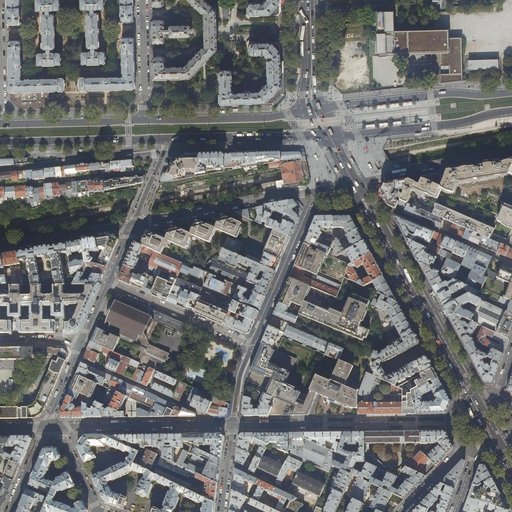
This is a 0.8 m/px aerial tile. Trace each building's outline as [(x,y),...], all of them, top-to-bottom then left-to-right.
[(7,0),(8,12),(8,25),(19,25),(19,26),(21,24),(20,23),(19,0),(7,0)] [(59,0),(36,0),(37,0),(37,9),(38,11),(43,11),(46,11),(47,13),(46,14),(44,14),(42,16),(43,30),(42,30),(42,32),(42,34),(43,34),(43,48),(45,49),(47,49),(47,51),(47,52),(46,52),(45,53),(40,53),(38,55),(38,63),(40,65),(59,65),(61,63),(61,54),(59,53),(54,53),(54,49),(55,48),(54,15),(53,14),(53,11),(58,10),(60,9),(60,0),(59,0)] [(83,62),(84,64),(104,63),(106,62),(105,53),(104,51),(99,52),(98,51),(96,51),(96,48),(98,48),(100,47),(99,32),(99,15),(97,13),(95,13),(94,10),(98,10),(98,9),(102,9),(104,8),(103,0),(81,0),(81,8),(83,10),(88,10),(88,13),(87,15),(88,47),(89,48),(89,52),(84,52),(83,54),(83,62)] [(120,0),(121,20),(120,21),(122,23),(123,22),(125,22),(126,23),(128,23),(129,22),(133,22),(133,11),(133,0),(120,0)] [(153,68),(153,79),(190,79),(217,50),(216,11),(204,0),(151,0),(152,7),(156,7),(156,8),(160,8),(160,7),(164,7),(164,1),(163,1),(163,0),(187,0),(202,14),(204,14),(205,48),(203,48),(186,66),(183,67),(167,68),(165,65),(165,63),(166,62),(166,60),(165,59),(165,57),(161,57),(161,56),(157,56),(157,57),(153,57),(153,68)] [(246,15),(249,18),(250,17),(258,16),(277,15),(279,12),(278,0),(267,0),(264,5),(262,5),(262,3),(248,4),(248,12),(247,13),(247,14),(246,15)] [(462,37),(449,38),(449,30),(408,31),(408,13),(381,13),(381,45),(390,45),(391,53),(440,52),(441,75),(462,74),(462,37)] [(152,32),(153,43),(164,43),(164,37),(165,35),(165,34),(169,34),(169,36),(171,37),(189,37),(191,35),(191,27),(189,25),(170,26),(169,27),(169,30),(165,30),(165,28),(164,27),(164,20),(152,21),(152,32)] [(117,89),(135,89),(134,68),(134,60),(134,45),(134,38),(129,38),(122,38),(123,72),(123,73),(123,76),(122,78),(119,78),(119,77),(82,78),(80,80),(80,82),(79,82),(79,86),(80,86),(80,88),(82,90),(88,90),(117,89)] [(10,94),(48,93),(52,93),(52,91),(57,91),(63,90),(65,89),(65,80),(63,78),(26,79),(26,80),(23,80),(21,79),(21,76),(22,76),(21,41),(9,41),(9,51),(9,69),(10,86),(10,94)] [(220,70),(220,104),(233,104),(265,103),(272,103),(281,94),(281,85),(281,79),(280,45),(278,42),(259,43),(259,42),(250,42),(249,41),(247,43),(248,44),(248,46),(249,47),(249,55),(263,55),(265,55),(268,58),(268,60),(267,61),(268,81),(268,83),(259,93),(258,92),(250,93),(250,92),(246,92),(246,93),(238,93),(238,94),(234,94),(232,91),(232,83),(232,70),(220,70)] [(468,61),(468,71),(499,70),(498,60),(468,61)] [(48,93),(10,94),(10,101),(19,109),(20,109),(24,109),(49,108),(48,93)] [(292,153),(280,153),(281,160),(302,157),(305,157),(305,154),(304,152),(292,153)] [(244,154),(232,154),(232,161),(234,161),(235,167),(235,169),(257,165),(257,153),(244,154)] [(267,153),(257,153),(257,165),(263,164),(263,162),(264,161),(265,161),(268,161),(268,160),(269,160),(274,160),(274,161),(281,160),(280,153),(267,153)] [(211,155),(199,155),(198,168),(197,172),(196,175),(196,174),(200,174),(206,173),(205,168),(205,167),(204,167),(204,165),(208,165),(208,167),(214,167),(214,164),(217,164),(217,170),(221,170),(221,169),(221,167),(224,167),(224,154),(211,155)] [(228,154),(224,154),(224,167),(224,168),(231,168),(235,167),(234,161),(232,161),(232,154),(228,154)] [(198,168),(199,155),(189,155),(181,155),(179,155),(171,161),(170,164),(167,170),(165,174),(173,177),(175,178),(176,178),(182,177),(184,171),(194,171),(197,172),(198,168)] [(302,157),(269,163),(270,167),(281,165),(283,180),(284,184),(285,188),(285,189),(308,185),(310,181),(310,179),(309,177),(307,166),(306,158),(305,157),(302,157)] [(126,161),(120,162),(121,172),(125,172),(125,168),(133,167),(132,161),(126,161)] [(441,190),(453,195),(459,181),(508,174),(511,165),(511,161),(504,163),(490,165),(473,167),(458,170),(447,171),(445,178),(436,174),(430,175),(422,177),(419,185),(415,183),(415,182),(410,180),(408,179),(408,180),(407,180),(401,194),(399,200),(406,203),(410,193),(412,188),(437,199),(441,190)] [(115,162),(110,163),(111,173),(121,172),(120,162),(115,162)] [(99,164),(90,165),(90,175),(98,174),(98,170),(101,170),(101,174),(111,173),(110,163),(99,164)] [(82,166),(77,166),(77,176),(84,175),(90,175),(90,165),(82,166)] [(72,167),(64,167),(66,177),(72,176),(77,176),(77,166),(72,167)] [(61,168),(55,168),(56,177),(56,178),(60,177),(66,177),(64,167),(61,168)] [(50,169),(44,169),(45,178),(51,177),(56,177),(55,168),(50,169)] [(40,170),(33,170),(34,180),(40,179),(45,179),(45,178),(44,169),(40,170)] [(29,171),(22,171),(23,176),(27,176),(28,180),(30,180),(34,180),(33,170),(29,171)] [(18,172),(11,172),(12,179),(13,182),(18,181),(23,181),(23,179),(23,176),(22,171),(18,172)] [(173,177),(165,174),(163,173),(162,177),(160,180),(161,182),(173,180),(173,177)] [(511,175),(508,174),(459,181),(453,195),(480,207),(485,195),(504,203),(510,191),(511,191),(511,175)] [(104,180),(105,191),(143,183),(144,180),(146,176),(139,177),(115,179),(104,180)] [(95,180),(95,181),(96,191),(96,192),(105,191),(104,180),(101,180),(100,180),(100,179),(98,179),(95,180)] [(401,194),(407,180),(404,180),(386,183),(385,184),(380,193),(382,196),(386,203),(388,206),(395,209),(399,200),(401,194)] [(84,182),(81,182),(82,194),(86,193),(86,195),(87,198),(90,197),(90,192),(89,181),(84,182)] [(56,184),(52,184),(53,197),(60,196),(60,195),(60,184),(60,183),(56,184)] [(44,185),(45,188),(46,200),(53,199),(53,197),(52,184),(48,185),(44,185)] [(20,187),(15,187),(16,198),(27,197),(27,199),(28,199),(27,188),(26,186),(20,187)] [(9,188),(4,188),(5,201),(7,201),(7,198),(9,198),(9,199),(12,198),(14,197),(14,200),(16,200),(16,198),(15,187),(9,188)] [(511,191),(510,191),(504,203),(485,195),(480,207),(499,215),(497,222),(511,228),(507,239),(492,233),(494,229),(435,204),(433,207),(435,207),(432,214),(440,217),(441,218),(443,219),(448,221),(453,223),(466,229),(473,232),(477,234),(481,235),(482,236),(491,240),(501,244),(504,245),(506,246),(509,248),(511,248),(511,191)] [(297,199),(293,200),(299,208),(302,206),(297,199)] [(293,200),(289,201),(288,207),(282,220),(284,221),(295,226),(299,218),(302,211),(299,208),(293,200)] [(406,203),(399,200),(395,209),(400,211),(403,213),(407,204),(406,203)] [(275,204),(265,205),(266,213),(272,215),(273,216),(274,215),(272,214),(273,212),(275,212),(282,214),(280,219),(282,220),(288,207),(289,201),(275,204)] [(410,205),(407,204),(403,213),(408,215),(413,217),(417,208),(414,206),(413,209),(409,207),(410,205)] [(259,207),(256,207),(258,215),(254,221),(261,224),(262,221),(266,213),(265,205),(259,207)] [(256,207),(234,212),(254,221),(258,215),(256,207)] [(420,209),(417,208),(413,217),(417,219),(421,220),(422,217),(426,218),(425,219),(429,220),(433,221),(431,225),(435,226),(439,228),(443,219),(441,218),(439,221),(437,220),(438,218),(439,219),(440,217),(432,214),(431,216),(430,216),(430,215),(429,215),(429,214),(430,214),(430,213),(422,210),(421,213),(421,212),(420,211),(421,209),(420,209)] [(272,215),(266,213),(262,221),(266,223),(266,224),(265,226),(274,230),(290,238),(292,233),(295,226),(284,221),(281,225),(278,224),(278,223),(270,219),(272,215)] [(166,240),(147,232),(141,245),(161,254),(167,240),(185,248),(191,234),(210,242),(216,229),(236,238),(242,224),(222,215),(216,229),(197,221),(196,221),(191,234),(172,226),(166,240)] [(424,227),(396,215),(394,217),(399,228),(400,229),(405,226),(409,233),(410,232),(413,233),(412,235),(414,236),(417,231),(422,233),(424,227)] [(358,230),(351,216),(348,216),(334,217),(333,217),(333,243),(339,240),(346,236),(358,230)] [(319,217),(316,217),(309,232),(322,238),(333,243),(333,217),(330,217),(319,217)] [(466,229),(453,223),(449,232),(455,235),(462,238),(466,229)] [(409,233),(405,226),(400,229),(405,238),(406,239),(416,244),(416,242),(414,241),(415,239),(418,238),(428,243),(425,248),(427,249),(431,239),(432,237),(434,232),(424,227),(422,233),(417,231),(414,236),(412,235),(409,234),(409,233)] [(469,241),(473,232),(466,229),(462,238),(466,239),(469,241)] [(290,238),(274,230),(264,253),(265,253),(281,260),(287,246),(290,238)] [(364,241),(358,230),(346,236),(352,248),(364,241)] [(328,255),(332,246),(330,246),(329,248),(317,243),(318,242),(319,242),(320,240),(321,241),(322,238),(309,232),(307,238),(304,244),(328,255)] [(479,245),(482,236),(481,235),(480,237),(476,236),(477,234),(473,232),(469,241),(473,243),(479,245)] [(433,240),(431,239),(427,249),(439,255),(446,237),(442,235),(440,234),(436,245),(437,245),(436,248),(430,245),(433,240)] [(106,236),(95,238),(97,250),(99,249),(98,247),(100,244),(104,244),(105,246),(104,247),(103,247),(101,250),(97,258),(94,257),(92,260),(90,263),(106,267),(108,263),(118,240),(115,235),(106,236)] [(488,245),(491,240),(482,236),(479,245),(483,247),(487,249),(487,247),(488,245)] [(452,239),(446,237),(439,255),(450,260),(452,254),(442,250),(443,248),(453,252),(458,242),(452,239)] [(88,240),(82,241),(85,257),(85,261),(85,262),(90,263),(92,260),(89,259),(88,254),(88,253),(87,253),(87,252),(87,251),(90,250),(90,251),(91,251),(97,250),(95,238),(88,240)] [(241,243),(228,238),(222,249),(243,258),(244,256),(238,253),(240,250),(241,243)] [(439,255),(427,249),(425,248),(416,244),(406,239),(416,259),(419,265),(421,264),(439,272),(448,277),(460,283),(462,284),(480,292),(482,288),(487,277),(484,276),(472,270),(461,265),(450,260),(439,255)] [(339,240),(333,243),(332,246),(328,255),(334,257),(345,252),(345,251),(339,240)] [(501,244),(491,240),(488,245),(493,247),(491,250),(494,251),(497,253),(501,244)] [(73,242),(66,244),(67,253),(68,256),(73,255),(72,253),(79,252),(80,258),(85,257),(82,241),(73,242)] [(345,251),(345,252),(352,264),(371,254),(364,241),(352,248),(345,251)] [(141,245),(134,242),(129,254),(126,260),(124,266),(132,269),(136,271),(137,271),(138,267),(136,266),(137,263),(138,263),(139,262),(138,261),(138,260),(141,261),(140,260),(137,258),(141,251),(152,256),(148,266),(157,270),(154,278),(158,279),(158,278),(160,273),(161,271),(162,272),(171,276),(178,278),(183,266),(184,264),(161,254),(141,245)] [(463,244),(458,242),(453,252),(452,254),(454,255),(454,254),(464,258),(469,247),(463,244)] [(23,251),(18,252),(19,261),(27,260),(32,285),(41,285),(37,259),(36,258),(36,257),(37,257),(38,258),(49,256),(50,254),(51,254),(51,256),(56,285),(64,285),(65,285),(60,254),(67,253),(66,244),(59,245),(48,247),(35,249),(23,251)] [(328,255),(304,244),(297,261),(295,266),(311,273),(317,276),(319,272),(343,282),(344,277),(346,273),(348,266),(348,264),(334,257),(328,255)] [(509,248),(506,246),(505,250),(503,249),(504,248),(503,248),(504,245),(501,244),(497,253),(500,254),(505,256),(509,248)] [(475,249),(469,247),(464,258),(461,265),(472,270),(477,260),(481,252),(475,249)] [(274,277),(276,272),(246,259),(243,258),(222,249),(219,257),(228,260),(226,265),(228,265),(216,277),(225,280),(227,281),(239,286),(265,297),(270,286),(274,277)] [(10,253),(1,255),(4,267),(18,265),(18,266),(4,269),(4,270),(5,276),(7,284),(7,286),(11,286),(21,286),(24,285),(19,261),(18,252),(10,253)] [(477,260),(472,270),(484,276),(484,274),(492,257),(486,254),(481,252),(477,260)] [(261,261),(248,255),(246,259),(276,272),(277,270),(279,265),(281,260),(265,253),(261,261)] [(371,254),(352,264),(348,266),(346,273),(348,276),(350,275),(351,277),(357,274),(354,269),(352,269),(353,268),(356,268),(356,269),(362,265),(363,264),(362,263),(364,262),(365,263),(364,264),(365,265),(364,265),(364,266),(366,271),(377,265),(371,254)] [(226,265),(213,259),(200,270),(202,271),(214,276),(216,277),(228,265),(226,265)] [(85,262),(85,261),(80,261),(79,260),(74,261),(74,262),(69,263),(71,274),(75,274),(76,274),(77,273),(78,272),(80,273),(85,262)] [(90,263),(85,262),(80,273),(79,273),(84,274),(86,268),(88,267),(90,268),(89,269),(91,270),(91,269),(93,269),(93,271),(91,275),(103,276),(104,274),(106,267),(90,263)] [(421,264),(419,265),(426,277),(429,283),(440,277),(438,274),(439,272),(421,264)] [(383,276),(377,265),(366,271),(369,276),(371,276),(372,277),(373,277),(373,278),(372,279),(371,278),(369,277),(361,282),(360,281),(357,274),(351,277),(350,275),(348,276),(349,280),(364,287),(366,285),(372,282),(383,276)] [(132,269),(124,266),(121,273),(118,278),(119,280),(124,283),(130,285),(131,284),(134,276),(130,274),(132,269)] [(193,270),(183,266),(178,278),(174,286),(183,289),(185,290),(189,292),(192,293),(199,296),(202,288),(198,286),(179,279),(182,273),(188,275),(189,274),(199,277),(199,276),(202,271),(200,270),(194,268),(193,270)] [(311,273),(295,266),(292,272),(289,278),(335,297),(337,298),(341,286),(317,276),(316,279),(335,288),(334,291),(303,277),(304,273),(310,276),(311,273)] [(495,281),(487,277),(482,288),(503,298),(510,302),(511,302),(511,274),(503,271),(500,269),(498,274),(495,281)] [(493,272),(488,270),(486,275),(484,274),(484,276),(487,277),(495,281),(498,274),(493,272)] [(137,271),(136,271),(134,276),(131,284),(136,286),(143,289),(148,275),(137,271)] [(214,276),(202,271),(199,276),(202,278),(202,279),(203,279),(204,279),(205,276),(208,277),(207,279),(206,280),(203,286),(208,288),(214,276)] [(84,274),(79,273),(77,278),(73,285),(85,285),(99,285),(100,282),(103,276),(91,275),(88,282),(86,281),(81,281),(81,280),(84,274)] [(154,278),(148,275),(143,289),(142,290),(146,292),(151,294),(154,288),(147,285),(148,282),(156,284),(158,279),(154,278)] [(168,283),(158,278),(158,279),(156,284),(154,288),(151,294),(154,295),(162,299),(167,301),(174,286),(178,278),(171,276),(168,283)] [(216,277),(214,276),(208,288),(215,291),(222,294),(227,281),(225,280),(224,283),(215,279),(216,277)] [(397,301),(383,276),(372,282),(375,287),(374,287),(374,289),(375,288),(377,290),(377,291),(378,291),(379,292),(380,291),(377,293),(395,302),(397,301)] [(440,277),(429,283),(433,289),(436,296),(445,291),(443,288),(447,286),(449,289),(458,284),(460,283),(448,277),(446,282),(444,283),(444,282),(443,279),(441,280),(440,277)] [(330,309),(335,297),(289,278),(287,284),(281,298),(279,303),(289,307),(291,302),(302,306),(300,311),(300,312),(299,314),(303,316),(316,321),(340,332),(359,340),(362,341),(363,338),(365,339),(369,331),(359,327),(370,303),(353,295),(344,315),(330,309)] [(239,286),(227,281),(222,294),(226,295),(230,287),(237,290),(238,289),(239,286)] [(480,292),(462,284),(459,285),(458,284),(449,289),(450,291),(446,293),(445,291),(436,296),(442,306),(443,308),(454,302),(451,296),(464,289),(467,295),(469,294),(477,298),(480,292)] [(0,332),(11,333),(11,323),(1,323),(0,322),(0,305),(1,305),(10,305),(11,306),(11,316),(21,316),(21,306),(22,305),(31,305),(32,306),(32,321),(31,323),(21,323),(21,332),(54,332),(54,322),(44,323),(42,321),(43,306),(44,305),(53,305),(54,306),(54,315),(64,315),(64,305),(65,304),(79,304),(79,305),(73,321),(70,322),(64,322),(64,332),(75,332),(80,329),(83,322),(91,304),(99,285),(85,285),(86,291),(84,293),(83,294),(66,295),(64,293),(64,285),(56,285),(54,285),(53,293),(52,295),(44,295),(43,293),(43,285),(41,285),(32,285),(32,293),(30,295),(23,295),(21,293),(21,286),(11,286),(11,293),(9,295),(1,295),(0,293),(0,332)] [(183,289),(174,286),(167,301),(172,303),(176,305),(182,292),(183,289)] [(234,298),(252,306),(260,309),(262,303),(265,297),(239,286),(238,289),(241,290),(239,295),(236,294),(234,298)] [(503,298),(482,288),(480,292),(477,298),(481,300),(484,302),(486,297),(500,303),(501,302),(509,306),(506,312),(511,314),(511,302),(510,302),(503,298)] [(189,292),(185,290),(184,293),(182,292),(176,305),(181,306),(185,308),(191,296),(188,295),(189,292)] [(199,296),(192,293),(191,296),(185,308),(189,310),(194,312),(199,300),(201,297),(199,296)] [(395,302),(377,293),(376,293),(375,295),(381,298),(379,301),(378,301),(378,300),(375,298),(374,299),(373,299),(371,304),(387,312),(390,317),(386,320),(387,322),(391,320),(393,323),(389,325),(390,328),(392,328),(395,327),(400,336),(412,330),(397,301),(395,302)] [(454,302),(443,308),(444,310),(448,317),(454,314),(466,319),(471,321),(474,314),(464,310),(464,309),(462,309),(462,306),(464,306),(465,305),(470,303),(478,307),(481,300),(477,298),(469,294),(467,295),(465,296),(458,300),(454,302)] [(126,299),(121,297),(118,296),(117,297),(113,305),(111,304),(108,312),(106,316),(108,317),(106,322),(104,326),(105,327),(105,326),(108,328),(107,328),(137,341),(136,345),(141,347),(147,349),(149,346),(148,341),(142,339),(144,335),(147,336),(154,321),(177,331),(176,333),(180,335),(181,333),(182,333),(186,324),(178,321),(158,312),(143,306),(126,299)] [(214,307),(199,300),(194,312),(198,313),(209,318),(218,322),(224,325),(229,311),(231,308),(216,303),(214,307)] [(484,302),(481,300),(478,307),(474,314),(471,321),(478,325),(482,327),(509,339),(510,335),(511,330),(511,314),(506,312),(484,302)] [(240,316),(254,321),(254,322),(257,316),(259,311),(234,301),(231,308),(229,311),(232,312),(238,315),(240,316)] [(289,307),(279,303),(278,303),(273,315),(284,319),(295,324),(298,317),(287,312),(288,309),(291,310),(292,308),(289,307)] [(232,312),(229,311),(224,325),(228,326),(233,329),(238,319),(239,318),(240,316),(238,315),(236,319),(230,316),(232,312)] [(454,314),(448,317),(460,340),(466,337),(471,339),(478,325),(471,321),(469,324),(468,323),(468,324),(463,322),(464,320),(465,321),(466,319),(454,314)] [(254,321),(240,316),(239,318),(245,320),(243,323),(239,321),(240,320),(238,319),(233,329),(246,334),(249,333),(251,330),(254,321)] [(283,321),(273,317),(269,326),(279,331),(283,321)] [(284,334),(285,333),(279,331),(269,326),(265,335),(261,343),(277,350),(277,348),(273,347),(275,342),(277,343),(279,337),(278,337),(279,334),(281,335),(282,333),(284,334)] [(292,328),(288,326),(286,331),(285,333),(284,334),(290,337),(290,338),(288,338),(288,339),(292,340),(293,338),(303,342),(302,345),(307,347),(307,346),(306,345),(307,343),(312,346),(316,338),(309,335),(292,328)] [(491,349),(503,355),(506,347),(509,339),(482,327),(475,341),(482,344),(485,346),(491,349)] [(105,332),(97,328),(93,335),(91,342),(102,347),(113,352),(120,338),(110,334),(110,336),(105,334),(105,332)] [(418,342),(418,341),(412,330),(400,336),(391,342),(392,345),(393,345),(395,349),(396,348),(399,354),(408,349),(417,345),(418,342)] [(473,340),(471,339),(466,337),(460,340),(465,349),(470,357),(475,355),(479,357),(482,352),(477,350),(477,348),(478,348),(475,343),(473,342),(473,340)] [(323,340),(316,338),(312,346),(312,347),(317,349),(317,351),(321,353),(321,352),(320,351),(321,350),(326,353),(325,355),(329,356),(331,350),(333,350),(333,352),(333,353),(335,354),(336,353),(336,352),(338,353),(336,359),(339,360),(344,349),(337,347),(323,340)] [(102,347),(91,342),(89,346),(87,349),(92,351),(93,349),(96,350),(95,352),(101,355),(102,352),(100,351),(102,347)] [(392,345),(391,342),(375,350),(372,359),(376,361),(376,362),(380,360),(381,362),(383,363),(390,359),(399,354),(396,348),(395,349),(393,345),(392,345)] [(308,415),(317,394),(310,391),(308,395),(301,392),(301,393),(298,392),(295,391),(297,388),(287,384),(298,358),(277,350),(261,343),(259,350),(252,363),(249,371),(252,371),(248,381),(263,388),(261,392),(263,394),(265,394),(272,398),(276,399),(272,407),(268,416),(289,415),(308,415)] [(147,349),(141,347),(140,350),(140,351),(141,352),(142,352),(137,362),(149,368),(155,370),(157,372),(165,375),(172,360),(168,358),(169,355),(149,346),(147,349)] [(61,347),(43,347),(43,358),(51,358),(52,360),(53,361),(35,403),(27,408),(18,408),(0,407),(0,418),(35,418),(43,413),(67,356),(62,348),(61,347)] [(113,352),(102,347),(100,351),(102,352),(101,355),(107,357),(104,364),(107,365),(111,358),(112,356),(113,352)] [(0,359),(7,360),(8,360),(17,359),(17,360),(18,360),(18,359),(27,359),(27,360),(28,360),(28,359),(32,359),(36,359),(36,357),(37,357),(37,348),(28,348),(27,348),(23,348),(22,348),(18,348),(17,348),(13,348),(12,348),(7,348),(6,348),(3,348),(1,348),(0,348),(0,359)] [(92,351),(87,349),(85,354),(83,358),(92,362),(95,363),(98,357),(100,358),(101,355),(95,352),(92,351)] [(487,355),(482,352),(479,357),(484,359),(486,360),(487,357),(493,360),(492,362),(499,366),(501,360),(503,355),(491,349),(489,354),(487,355)] [(123,356),(113,352),(112,356),(120,359),(119,361),(118,361),(117,362),(114,361),(115,360),(111,358),(107,365),(106,368),(110,370),(115,372),(123,356)] [(475,355),(470,357),(475,368),(484,383),(493,384),(496,376),(499,366),(492,362),(491,365),(489,365),(489,364),(488,364),(487,364),(486,364),(485,365),(483,361),(484,359),(479,357),(475,355)] [(115,372),(128,378),(141,384),(149,368),(137,362),(123,356),(115,372)] [(417,360),(406,366),(409,371),(407,372),(409,376),(414,374),(416,371),(418,370),(421,375),(433,368),(427,358),(424,357),(417,360)] [(383,380),(386,374),(383,369),(382,366),(382,364),(382,363),(383,363),(381,362),(380,360),(376,362),(376,363),(373,364),(371,369),(373,373),(374,373),(373,376),(376,377),(383,380)] [(353,367),(339,361),(331,381),(317,375),(310,391),(317,394),(332,400),(351,408),(358,408),(358,403),(358,400),(358,395),(357,392),(345,387),(353,367)] [(90,367),(81,363),(80,365),(76,374),(87,379),(89,376),(91,377),(91,376),(89,375),(90,374),(91,375),(91,374),(97,377),(94,382),(97,383),(102,386),(105,379),(112,382),(114,378),(90,367)] [(386,374),(383,380),(384,381),(394,385),(397,387),(398,386),(395,384),(396,381),(398,382),(404,379),(404,377),(409,377),(409,376),(407,372),(409,371),(406,366),(399,370),(389,376),(388,376),(387,375),(386,375),(386,374)] [(155,370),(149,368),(141,384),(147,387),(155,370)] [(398,386),(397,387),(402,389),(402,392),(402,402),(402,414),(410,414),(416,414),(416,391),(429,385),(432,383),(439,379),(433,368),(421,375),(411,380),(398,386)] [(165,375),(157,372),(156,375),(154,374),(153,376),(174,386),(175,384),(176,385),(175,388),(177,388),(180,382),(165,375)] [(373,376),(366,373),(358,395),(358,400),(363,400),(363,403),(358,403),(358,408),(358,415),(367,415),(402,414),(402,402),(373,403),(372,401),(370,399),(368,398),(376,377),(373,376)] [(87,379),(76,374),(73,382),(70,389),(79,394),(81,395),(88,398),(90,399),(97,383),(94,382),(87,379)] [(118,379),(114,378),(112,382),(110,386),(111,387),(112,386),(116,387),(115,389),(112,388),(111,390),(112,390),(118,393),(123,381),(118,379)] [(429,385),(416,391),(423,395),(424,395),(431,391),(434,396),(445,390),(439,379),(432,383),(433,385),(430,387),(429,385)] [(128,384),(123,381),(118,393),(127,397),(129,398),(130,397),(129,397),(130,396),(134,387),(128,384)] [(173,398),(175,393),(171,392),(171,391),(152,382),(150,388),(159,392),(173,398)] [(186,385),(180,382),(177,388),(175,393),(173,398),(179,401),(186,385)] [(140,389),(134,387),(130,396),(154,406),(156,402),(144,397),(147,392),(140,389)] [(198,390),(193,388),(186,404),(191,406),(196,395),(197,392),(198,390)] [(78,396),(79,394),(70,389),(68,393),(67,396),(74,399),(76,400),(78,396)] [(223,395),(211,389),(209,393),(211,394),(221,398),(223,395)] [(118,393),(112,390),(111,392),(115,394),(109,408),(116,411),(119,412),(127,397),(118,393)] [(437,400),(436,402),(430,402),(430,414),(440,414),(447,414),(447,412),(451,402),(445,390),(434,396),(437,400)] [(416,391),(416,414),(421,414),(430,414),(430,402),(423,402),(421,403),(420,403),(420,401),(422,401),(422,398),(423,396),(425,397),(425,396),(423,395),(416,391)] [(112,394),(107,392),(103,401),(104,401),(103,402),(105,403),(106,402),(108,403),(112,394)] [(153,395),(147,392),(144,397),(156,402),(158,397),(153,395)] [(248,397),(244,397),(243,407),(242,413),(245,416),(256,416),(268,416),(272,407),(269,406),(272,398),(265,394),(263,394),(259,404),(259,407),(253,407),(254,400),(248,397)] [(88,398),(81,395),(78,401),(83,403),(85,404),(88,398)] [(214,397),(211,396),(209,401),(196,395),(191,406),(197,409),(207,414),(210,406),(212,402),(214,397)] [(74,399),(67,396),(63,406),(59,415),(61,418),(66,418),(78,418),(83,418),(83,407),(75,408),(75,407),(75,406),(74,405),(73,405),(73,404),(72,403),(74,399)] [(164,400),(158,397),(156,402),(154,406),(153,409),(153,417),(159,417),(163,417),(170,403),(164,400)] [(214,397),(212,402),(221,406),(220,408),(219,408),(210,406),(207,414),(212,416),(215,416),(224,416),(227,414),(228,409),(228,404),(223,402),(214,397)] [(129,398),(126,405),(129,417),(133,417),(136,417),(136,401),(130,399),(129,398)] [(104,406),(95,401),(92,408),(102,412),(102,417),(110,417),(116,417),(116,411),(109,408),(106,410),(105,409),(104,408),(103,408),(104,406)] [(147,406),(136,401),(136,417),(142,417),(147,417),(147,406)] [(85,404),(83,403),(83,407),(83,418),(92,418),(102,417),(102,412),(92,408),(92,410),(89,410),(89,408),(87,408),(87,405),(85,404)] [(179,408),(175,407),(171,417),(175,417),(179,417),(182,410),(179,408)] [(190,411),(183,408),(182,410),(179,417),(186,417),(195,417),(196,414),(190,411)] [(429,431),(421,432),(421,443),(421,446),(423,446),(423,444),(436,444),(437,443),(437,431),(429,431)] [(441,431),(437,431),(437,443),(437,445),(421,452),(429,459),(435,465),(442,459),(453,447),(446,431),(441,431)] [(348,432),(344,432),(342,438),(337,453),(347,457),(344,464),(334,460),(332,465),(341,469),(347,472),(348,469),(353,458),(353,452),(350,452),(344,449),(345,446),(344,445),(345,443),(348,443),(348,445),(353,445),(352,432),(348,432)] [(358,432),(352,432),(353,445),(357,445),(357,443),(360,443),(360,448),(359,448),(359,452),(353,452),(353,458),(348,469),(353,471),(351,474),(353,475),(357,477),(363,480),(365,476),(366,477),(372,465),(367,463),(362,473),(354,469),(357,462),(365,462),(365,454),(365,444),(364,432),(358,432)] [(409,432),(364,432),(365,444),(421,443),(421,432),(409,432)] [(247,433),(242,433),(239,436),(238,444),(237,449),(248,453),(250,441),(260,446),(255,456),(261,459),(262,456),(268,444),(254,438),(254,433),(247,433)] [(267,433),(254,433),(254,438),(268,444),(269,442),(276,442),(276,433),(267,433)] [(282,433),(276,433),(276,442),(278,442),(278,445),(281,446),(281,450),(288,453),(288,450),(288,433),(282,433)] [(294,433),(288,433),(288,450),(290,450),(291,453),(293,454),(292,455),(303,460),(318,467),(329,471),(332,465),(334,460),(337,453),(332,451),(326,448),(304,438),(304,433),(294,433)] [(138,449),(138,452),(140,447),(153,453),(153,450),(153,448),(153,434),(144,434),(138,435),(138,445),(138,449)] [(160,434),(153,434),(153,448),(161,448),(162,448),(162,457),(168,460),(168,446),(168,444),(168,434),(160,434)] [(175,434),(168,434),(168,444),(170,444),(170,446),(168,446),(168,460),(171,461),(174,463),(174,448),(174,447),(183,448),(183,442),(183,434),(175,434)] [(193,434),(183,434),(183,442),(191,446),(194,448),(206,453),(206,447),(205,447),(205,445),(211,445),(210,455),(221,460),(222,449),(224,436),(221,434),(213,434),(193,434)] [(138,452),(104,435),(87,435),(84,435),(77,447),(85,463),(96,457),(93,452),(91,448),(92,446),(96,446),(97,447),(103,447),(105,446),(104,444),(106,444),(117,449),(118,449),(125,452),(126,451),(129,453),(130,455),(129,457),(128,458),(126,463),(123,464),(122,463),(101,473),(100,471),(99,471),(97,472),(96,473),(97,474),(92,477),(104,502),(123,509),(124,505),(125,506),(126,505),(127,502),(126,501),(127,499),(126,497),(122,496),(122,495),(121,495),(114,493),(112,491),(110,488),(109,487),(108,485),(108,483),(112,481),(113,481),(129,473),(132,471),(141,474),(142,474),(144,474),(145,476),(144,478),(143,479),(142,481),(141,481),(137,493),(138,494),(140,495),(140,496),(141,497),(143,498),(144,497),(145,497),(147,497),(149,496),(153,485),(152,483),(153,481),(155,480),(157,481),(158,482),(166,486),(167,486),(171,487),(171,490),(171,492),(170,491),(169,492),(164,506),(165,507),(164,509),(162,510),(159,509),(159,508),(155,507),(153,508),(152,510),(151,510),(150,511),(149,511),(174,511),(175,510),(176,510),(180,498),(179,496),(180,493),(182,492),(184,494),(184,496),(198,503),(200,503),(200,501),(203,503),(204,505),(203,509),(203,508),(201,511),(213,511),(215,503),(203,497),(197,495),(154,473),(149,471),(133,463),(135,459),(138,452)] [(126,435),(104,435),(138,452),(138,449),(131,446),(131,445),(138,445),(138,435),(126,435)] [(0,436),(0,454),(4,456),(6,452),(7,449),(12,436),(6,436),(0,436)] [(12,436),(7,449),(8,449),(9,449),(9,450),(10,450),(10,449),(11,449),(12,448),(12,447),(14,447),(15,445),(17,445),(13,455),(6,452),(4,456),(3,458),(11,461),(12,457),(15,459),(14,461),(21,464),(26,453),(32,439),(30,436),(19,436),(12,436)] [(191,446),(183,442),(183,448),(183,450),(188,452),(191,446)] [(140,447),(138,452),(141,453),(142,451),(145,452),(143,457),(144,458),(144,459),(142,459),(140,463),(137,462),(138,460),(135,459),(133,463),(149,471),(157,455),(153,453),(140,447)] [(50,511),(51,511),(86,511),(87,511),(82,501),(77,503),(76,506),(77,508),(74,509),(72,509),(71,507),(54,501),(57,492),(58,492),(61,490),(61,491),(62,491),(69,488),(69,489),(71,489),(71,490),(76,488),(68,471),(63,473),(63,474),(63,475),(63,476),(56,479),(57,480),(53,482),(48,480),(47,481),(44,480),(44,478),(45,475),(46,475),(50,465),(50,464),(51,461),(53,460),(55,461),(62,458),(57,448),(44,448),(37,464),(31,479),(52,489),(50,495),(48,498),(46,504),(42,511),(50,511)] [(206,453),(194,448),(191,454),(199,458),(201,455),(207,458),(206,461),(220,467),(220,464),(221,460),(210,455),(206,453)] [(248,453),(237,449),(235,465),(246,470),(247,467),(244,465),(249,454),(248,453)] [(188,452),(183,450),(176,464),(181,466),(187,454),(191,455),(190,458),(202,463),(206,465),(204,470),(206,471),(204,474),(201,473),(202,469),(187,462),(185,466),(184,466),(183,467),(185,468),(218,483),(219,473),(220,467),(206,461),(199,458),(191,454),(188,452)] [(429,459),(421,452),(411,463),(406,467),(417,472),(423,466),(429,459)] [(291,455),(289,454),(284,466),(278,477),(275,483),(290,490),(292,485),(297,475),(293,473),(288,484),(282,481),(283,479),(284,479),(285,476),(285,475),(288,469),(294,472),(295,471),(297,473),(302,463),(290,457),(291,455)] [(406,467),(411,463),(407,460),(398,469),(393,468),(388,464),(386,466),(372,454),(365,454),(365,462),(367,463),(372,465),(377,468),(379,469),(385,472),(387,473),(397,477),(399,475),(402,472),(406,467)] [(162,457),(160,456),(157,464),(189,478),(190,475),(205,483),(205,486),(200,484),(199,484),(197,484),(196,486),(191,484),(191,483),(188,482),(188,483),(156,469),(154,473),(197,495),(199,491),(201,492),(201,490),(204,491),(203,497),(215,503),(217,491),(218,483),(185,468),(184,471),(182,470),(183,467),(181,466),(176,464),(174,463),(171,461),(170,463),(169,463),(169,462),(168,461),(168,460),(162,457)] [(261,459),(255,456),(248,471),(254,474),(257,467),(261,459)] [(262,456),(261,459),(257,467),(278,477),(284,466),(274,462),(274,461),(271,460),(271,461),(270,460),(271,457),(269,457),(268,459),(262,456)] [(11,461),(3,458),(0,465),(0,475),(5,477),(14,481),(16,475),(21,464),(14,461),(11,461)] [(465,459),(464,458),(454,468),(440,483),(444,485),(446,486),(454,490),(457,482),(465,459)] [(416,487),(405,481),(403,485),(398,489),(393,487),(397,478),(397,477),(387,473),(383,482),(373,477),(377,468),(372,465),(366,477),(366,478),(371,480),(370,483),(371,484),(379,487),(383,489),(384,485),(389,488),(387,491),(392,493),(404,499),(409,494),(416,487)] [(482,465),(480,465),(476,474),(472,485),(478,486),(481,484),(480,483),(481,483),(481,482),(482,482),(481,481),(484,480),(485,482),(492,478),(489,472),(485,465),(482,465)] [(417,472),(406,467),(402,472),(411,476),(409,478),(408,478),(407,478),(405,481),(416,487),(419,483),(425,477),(419,474),(418,475),(416,475),(417,475),(416,474),(417,472)] [(259,480),(235,469),(234,474),(253,483),(256,484),(259,480)] [(347,472),(341,469),(336,478),(335,477),(334,479),(336,480),(331,488),(333,489),(344,494),(353,475),(351,474),(347,472)] [(303,476),(298,473),(297,475),(292,485),(320,497),(325,485),(320,483),(321,480),(319,480),(318,482),(305,476),(306,474),(304,473),(303,476)] [(253,483),(234,474),(233,483),(232,489),(245,495),(248,488),(246,487),(245,488),(243,487),(245,481),(249,483),(250,483),(252,484),(253,483)] [(0,494),(0,511),(6,499),(14,481),(5,477),(3,481),(5,482),(0,494)] [(363,480),(357,477),(348,496),(353,498),(362,503),(371,484),(370,483),(363,480)] [(496,485),(492,478),(485,482),(484,483),(485,485),(484,485),(484,486),(484,487),(483,487),(484,487),(484,488),(487,489),(490,488),(491,491),(501,494),(496,485)] [(42,491),(50,495),(52,489),(31,479),(28,485),(38,489),(42,491)] [(276,488),(259,480),(256,484),(259,486),(273,492),(276,488)] [(444,485),(440,483),(430,493),(436,498),(437,499),(439,495),(442,496),(441,500),(449,504),(452,497),(454,490),(446,486),(443,493),(441,492),(444,485)] [(478,486),(472,485),(470,491),(468,497),(489,504),(509,511),(510,510),(503,498),(501,494),(491,491),(487,489),(484,488),(481,487),(478,486)] [(273,492),(259,486),(253,498),(259,501),(264,490),(268,492),(268,494),(278,498),(277,501),(279,502),(276,509),(281,511),(281,510),(282,508),(286,499),(273,492)] [(383,489),(379,487),(375,497),(372,496),(371,499),(370,499),(369,499),(369,500),(370,500),(370,501),(371,501),(372,500),(373,500),(370,506),(372,507),(374,508),(376,509),(381,511),(382,511),(387,502),(392,493),(387,491),(383,489)] [(276,488),(273,492),(286,499),(289,501),(287,507),(285,509),(282,508),(281,510),(284,511),(298,511),(297,511),(297,510),(304,506),(303,504),(302,504),(300,501),(293,496),(276,488)] [(24,495),(46,504),(48,498),(27,489),(24,495)] [(335,511),(344,494),(333,489),(324,510),(329,511),(335,511)] [(244,496),(232,490),(230,503),(229,510),(233,511),(247,511),(245,511),(240,510),(241,509),(242,509),(243,508),(243,507),(242,507),(247,497),(244,496)] [(436,498),(430,493),(425,499),(419,505),(428,510),(432,511),(434,508),(432,506),(434,504),(433,504),(436,500),(438,502),(439,500),(437,499),(436,498)] [(34,511),(33,511),(42,511),(46,504),(24,495),(22,500),(19,506),(30,510),(33,504),(34,505),(35,504),(37,505),(34,511)] [(485,511),(489,504),(468,497),(464,507),(462,511),(485,511)] [(251,499),(250,498),(247,503),(265,511),(278,511),(251,499)] [(362,503),(353,498),(346,511),(358,511),(363,503),(362,503)] [(264,499),(263,499),(261,502),(272,507),(274,504),(264,499)] [(446,511),(449,504),(441,500),(439,505),(438,505),(437,505),(437,508),(437,509),(437,510),(436,510),(434,511),(446,511)]
